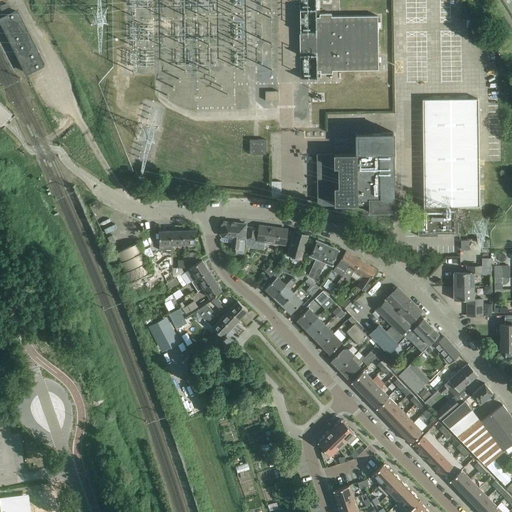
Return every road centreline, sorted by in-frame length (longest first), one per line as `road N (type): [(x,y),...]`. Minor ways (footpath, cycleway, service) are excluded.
road 1 (residential): [(511,405),(374,252),(295,218),(207,212)]
road 2 (residential): [(343,398),(232,282),(212,248),(207,212)]
road 3 (unknown): [(399,34),(455,31),(478,47),(490,185)]
road 4 (residential): [(454,511),(343,398)]
road 5 (unclassified): [(42,389),(0,274)]
road 6 (residential): [(307,437),(291,430),(273,385),(239,343)]
